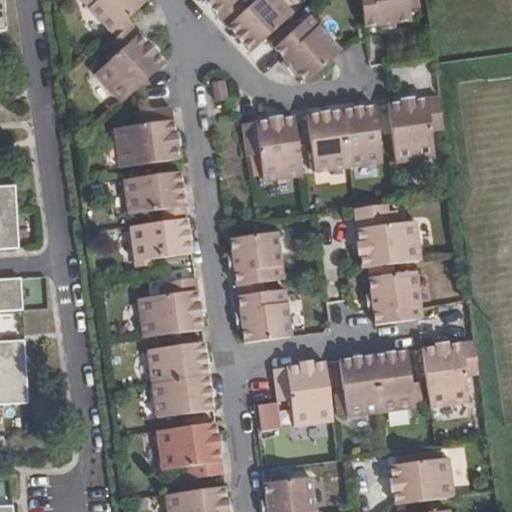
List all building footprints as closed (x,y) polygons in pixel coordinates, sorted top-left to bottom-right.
[(81,0),(112,34),(126,21),(147,2),(145,0),(81,0)] [(202,0),(219,17),(238,0),(202,0)] [(238,0),(219,17),(227,27),(247,9),(238,0)] [(256,0),(247,9),(227,27),(251,53),(265,39),(293,14),(279,0),(256,0)] [(360,0),(365,29),(411,22),(408,0),(360,0)] [(306,84),(341,52),(308,17),(274,49),(285,61),(281,64),(292,76),(295,72),(306,84)] [(112,34),(117,38),(130,25),(126,21),(112,34)] [(95,74),(121,103),(143,83),(164,64),(130,25),(117,38),(106,47),(115,56),(95,74)] [(226,99),(223,83),(214,84),(216,101),(226,99)] [(442,115),(439,97),(391,104),(386,105),(395,163),(435,158),(432,133),(444,131),(442,115)] [(382,164),(374,107),(340,112),(348,168),(382,164)] [(120,169),(179,161),(171,109),(147,112),(138,113),(140,125),(114,129),(120,169)] [(348,168),(340,112),(306,117),(314,173),(348,168)] [(294,118),(242,126),(246,157),(259,155),(263,183),(303,177),(294,118)] [(180,173),(123,181),(128,216),(159,212),(185,208),(180,173)] [(0,407),(27,407),(24,344),(0,345),(0,314),(21,314),(21,283),(0,284),(0,252),(17,251),(15,190),(0,190),(0,407)] [(388,214),(386,206),(354,210),(355,219),(388,214)] [(161,223),(186,220),(185,208),(159,212),(161,223)] [(393,266),(421,261),(415,222),(390,226),(388,214),(355,219),(362,270),(366,269),(393,266)] [(148,260),(191,255),(186,220),(161,223),(129,228),(134,263),(148,260)] [(276,233),(230,240),(237,288),(262,284),(283,281),(276,233)] [(395,276),(393,266),(366,269),(368,279),(395,276)] [(422,320),(421,309),(416,272),(395,276),(368,279),(372,311),(374,327),(417,321),(422,320)] [(138,300),(144,339),(202,331),(194,279),(162,284),(164,297),(138,300)] [(262,284),(237,288),(238,297),(263,294),(262,284)] [(263,294),(238,297),(244,344),(291,338),(284,291),(263,294)] [(479,376),(474,342),(421,350),(429,409),(469,402),(465,378),(479,376)] [(146,351),(151,385),(208,377),(203,343),(146,351)] [(414,409),(407,352),(372,357),(380,414),(414,409)] [(346,419),(380,414),(372,357),(338,362),(346,419)] [(332,422),(324,364),(272,371),(276,403),(290,401),(293,428),(332,422)] [(208,377),(151,385),(156,420),(213,412),(208,377)] [(215,425),(156,433),(162,472),(188,469),(189,480),(222,476),(215,425)] [(395,507),(454,498),(448,459),(389,467),(395,507)] [(314,511),(310,478),(263,484),(267,511),(314,511)] [(226,511),(223,488),(165,496),(166,511),(226,511)]
